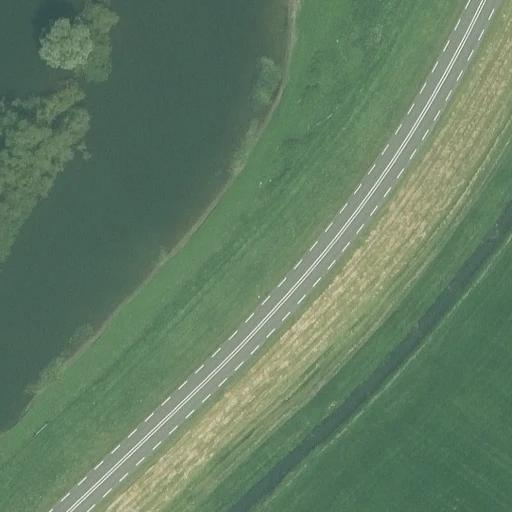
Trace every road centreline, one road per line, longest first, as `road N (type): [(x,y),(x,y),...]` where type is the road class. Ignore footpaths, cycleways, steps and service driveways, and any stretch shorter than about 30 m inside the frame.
road 1 (primary): [(68,511),(279,307),(339,236),(435,94),(482,0)]
road 2 (track): [(419,0),(339,132),(266,223),(0,497)]
